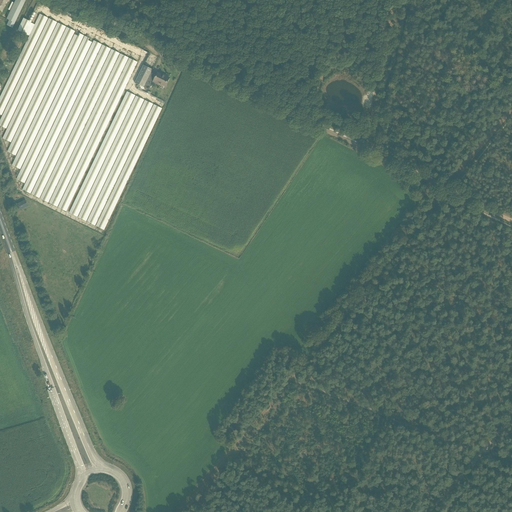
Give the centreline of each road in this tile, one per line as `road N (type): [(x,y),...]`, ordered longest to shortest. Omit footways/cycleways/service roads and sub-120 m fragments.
road 1 (track): [(447,190),(292,379),(478,453)]
road 2 (track): [(366,150),(58,0)]
road 3 (primary): [(87,442),(13,258)]
road 4 (primary): [(13,258),(72,446)]
